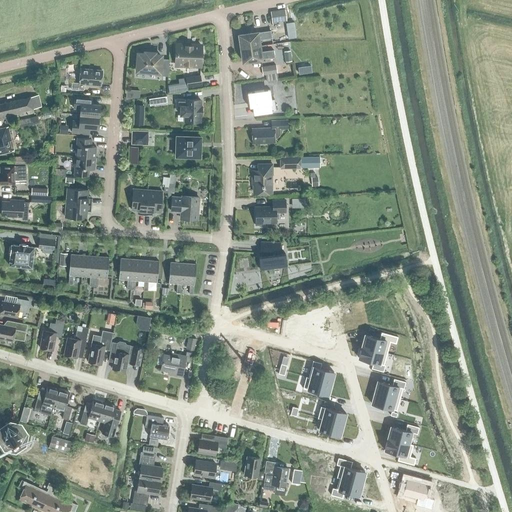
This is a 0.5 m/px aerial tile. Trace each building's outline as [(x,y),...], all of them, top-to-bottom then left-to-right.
[(286,21),(284,10),(270,12),(272,23),(286,21)] [(239,35),(240,49),(259,46),(258,40),(271,38),(270,31),(239,35)] [(182,43),(179,43),(177,45),(176,44),(175,65),(185,66),(186,67),(189,67),(191,66),(200,66),(200,56),(202,55),(202,51),(201,50),(201,45),(183,45),(182,43)] [(260,52),(259,46),(240,49),(242,62),(274,57),(273,50),(260,52)] [(154,53),(145,53),(145,54),(138,54),(137,70),(158,72),(158,75),(167,76),(168,60),(160,59),(160,56),(153,55),(154,53)] [(275,65),(261,67),(262,75),(265,75),(265,76),(266,80),(267,80),(276,79),(278,79),(278,78),(283,77),(281,64),(275,65)] [(102,71),(80,69),(79,83),(71,82),(71,89),(83,90),(84,84),(101,85),(102,71)] [(201,84),(200,76),(186,78),(187,86),(201,84)] [(271,100),(269,89),(247,93),(249,108),(252,107),(253,115),(276,111),(274,99),(271,100)] [(139,91),(127,90),(126,99),(139,97),(139,91)] [(41,107),(38,95),(0,104),(0,119),(5,118),(6,120),(13,119),(13,117),(16,116),(16,113),(41,107)] [(167,103),(166,96),(149,99),(150,106),(167,103)] [(92,98),(87,98),(74,97),(73,108),(80,109),(79,115),(98,117),(99,105),(91,104),(92,98)] [(185,121),(199,122),(200,116),(201,116),(201,106),(200,106),(200,100),(185,100),(176,100),(176,107),(180,107),(180,115),(185,115),(185,121)] [(135,105),(134,116),(142,116),(143,105),(135,105)] [(98,117),(79,115),(79,121),(72,120),(71,132),(89,134),(89,128),(97,129),(98,117)] [(18,127),(38,123),(36,116),(17,120),(18,127)] [(287,129),(287,120),(271,120),(271,128),(251,128),(251,132),(250,133),(250,139),(252,140),(252,144),(274,143),(274,138),(277,138),(280,135),(280,129),(287,129)] [(0,153),(13,150),(7,127),(0,128),(0,153)] [(147,132),(132,132),(132,144),(147,144),(147,132)] [(200,137),(176,136),(175,156),(199,157),(200,148),(200,142),(200,137)] [(96,147),(91,146),(92,139),(77,138),(75,157),(95,158),(96,147)] [(300,168),(307,167),(320,167),(320,156),(300,157),(300,156),(279,157),(280,169),(300,168)] [(89,177),(89,169),(94,170),(95,158),(75,157),(74,175),(89,177)] [(272,171),(272,164),(259,164),(259,170),(252,171),(252,180),(254,180),(254,193),(270,193),(270,171),(272,171)] [(25,178),(25,166),(13,166),(0,166),(0,184),(14,184),(14,178),(25,178)] [(310,173),(310,178),(311,178),(312,187),(318,186),(318,177),(315,178),(315,173),(310,173)] [(66,203),(91,205),(91,198),(87,198),(87,190),(67,188),(66,203)] [(145,215),(147,191),(132,190),(131,209),(139,210),(138,215),(145,215)] [(147,191),(145,215),(152,216),(152,211),(160,212),(162,192),(147,191)] [(198,198),(182,196),(182,198),(172,197),(171,211),(178,212),(178,211),(181,211),(180,218),(197,219),(198,198)] [(285,212),(285,200),(272,200),(272,207),(255,207),(255,225),(267,225),(267,223),(276,223),(275,214),(277,213),(285,212)] [(27,220),(28,210),(28,203),(23,202),(23,201),(15,201),(15,202),(2,202),(1,216),(22,217),(22,220),(27,220)] [(91,205),(66,203),(65,218),(85,219),(86,211),(90,212),(91,205)] [(52,234),(39,233),(37,248),(53,250),(55,240),(55,234),(52,234)] [(280,243),(260,242),(260,250),(264,251),(265,256),(258,257),(260,270),(286,266),(285,253),(276,254),(275,251),(280,252),(280,243)] [(26,245),(19,244),(19,246),(11,245),(11,246),(9,246),(8,252),(10,252),(9,265),(31,268),(34,247),(26,246),(26,245)] [(81,276),(83,255),(70,254),(68,276),(69,276),(68,284),(72,285),(73,276),(81,276)] [(89,286),(93,286),(95,256),(83,255),(81,276),(89,277),(89,286)] [(95,256),(93,286),(97,287),(98,277),(106,278),(106,279),(107,279),(108,257),(95,256)] [(126,289),(130,289),(133,259),(120,258),(118,280),(119,280),(119,279),(127,280),(126,289)] [(144,281),(145,260),(133,259),(130,289),(134,290),(135,280),(144,281)] [(145,260),(144,281),(143,290),(147,291),(148,281),(156,282),(156,283),(158,261),(145,260)] [(180,293),(181,284),(182,263),(170,262),(168,284),(169,283),(177,284),(176,293),(180,293)] [(182,263),(181,284),(189,285),(188,294),(193,294),(193,286),(194,286),(196,264),(195,264),(182,263)] [(44,279),(43,287),(54,288),(55,280),(44,279)] [(374,297),(355,302),(358,311),(360,310),(363,319),(370,317),(370,314),(381,311),(379,304),(376,305),(374,297)] [(28,301),(17,299),(16,304),(1,301),(0,308),(0,314),(17,317),(18,311),(26,313),(27,307),(28,301)] [(293,321),(288,336),(315,344),(319,328),(318,328),(320,318),(331,315),(328,306),(315,309),(311,326),(293,321)] [(111,312),(109,323),(117,323),(118,313),(111,312)] [(152,329),(154,316),(141,314),(139,327),(152,329)] [(64,321),(56,319),(55,324),(50,323),(48,331),(43,330),(39,348),(52,351),(55,337),(60,338),(64,321)] [(27,324),(7,321),(6,326),(0,324),(0,338),(12,341),(13,336),(24,338),(27,324)] [(88,328),(82,327),(81,332),(76,331),(74,339),(67,338),(64,355),(76,358),(79,344),(85,345),(87,333),(88,328)] [(102,330),(101,336),(93,334),(88,362),(101,365),(104,350),(109,351),(111,339),(112,333),(102,330)] [(362,346),(387,353),(390,342),(396,344),(397,337),(381,332),(379,338),(365,335),(362,346)] [(196,339),(188,337),(185,349),(194,351),(196,339)] [(140,360),(143,349),(129,346),(130,345),(126,344),(124,342),(119,340),(117,341),(117,343),(111,342),(108,358),(114,359),(113,360),(112,369),(125,372),(126,365),(126,363),(139,366),(140,360)] [(362,346),(358,358),(373,362),(373,363),(371,369),(383,372),(385,365),(384,365),(387,353),(362,346)] [(193,353),(186,352),(185,356),(172,353),(171,356),(163,354),(160,370),(171,372),(170,375),(181,377),(184,365),(190,367),(193,353)] [(306,377),(331,384),(334,372),(320,368),(311,366),(308,377),(306,377)] [(306,377),(302,388),(306,389),(327,395),(331,384),(306,377)] [(378,381),(374,392),(399,399),(402,388),(403,389),(405,382),(393,379),(392,384),(392,385),(378,381)] [(53,407),(58,390),(47,386),(43,400),(37,398),(33,410),(51,415),(53,407)] [(69,393),(58,390),(53,407),(64,410),(62,418),(68,420),(71,408),(65,406),(69,393)] [(374,392),(371,404),(393,410),(396,411),(399,399),(374,392)] [(88,417),(99,420),(104,403),(93,400),(89,413),(83,411),(79,424),(86,425),(88,417)] [(99,420),(105,422),(101,433),(113,437),(116,425),(120,411),(120,412),(114,411),(115,406),(104,403),(99,420)] [(320,406),(317,418),(342,425),(345,413),(324,407),(320,406)] [(163,418),(146,415),(144,427),(150,428),(149,437),(166,440),(169,426),(162,425),(163,418)] [(317,418),(320,419),(322,419),(319,430),(339,436),(342,425),(317,418)] [(387,438),(412,445),(413,445),(409,444),(408,443),(411,433),(412,433),(417,434),(419,427),(407,424),(405,430),(391,426),(388,438),(387,438)] [(15,430),(11,430),(9,431),(6,435),(6,439),(11,442),(13,442),(15,442),(19,437),(18,434),(15,430)] [(94,435),(86,433),(84,441),(92,443),(94,435)] [(71,442),(52,436),(48,448),(68,454),(71,442)] [(214,436),(213,441),(201,439),(199,439),(197,452),(215,455),(216,447),(225,448),(227,438),(214,436)] [(387,438),(384,450),(399,454),(398,455),(397,460),(413,465),(415,458),(409,456),(412,445),(387,438)] [(138,478),(160,481),(162,467),(153,466),(155,454),(140,452),(138,464),(141,464),(138,478)] [(260,459),(247,456),(244,474),(257,476),(260,459)] [(338,458),(336,465),(339,466),(336,477),(361,484),(365,472),(350,468),(350,467),(352,462),(338,458)] [(215,464),(196,460),(193,474),(213,477),(215,464)] [(236,463),(220,460),(219,469),(235,471),(236,463)] [(287,468),(274,466),(273,474),(265,473),(263,489),(275,491),(276,485),(284,486),(287,468)] [(294,469),(292,483),(300,485),(300,482),(302,471),(294,469)] [(332,488),(330,495),(342,498),(344,492),(358,496),(361,484),(336,477),(339,478),(336,489),(332,488)] [(160,481),(138,478),(136,491),(134,491),(133,495),(132,503),(145,505),(147,505),(148,497),(148,493),(158,495),(160,481)] [(406,479),(402,494),(417,498),(415,505),(432,510),(435,499),(425,497),(428,485),(406,479)] [(30,505),(38,487),(22,480),(18,487),(23,489),(18,499),(30,505)] [(221,484),(209,482),(208,487),(192,485),(190,498),(210,501),(211,493),(220,494),(221,484)] [(30,505),(41,510),(52,485),(48,483),(46,487),(48,488),(46,491),(38,487),(30,505)] [(57,487),(52,485),(41,510),(46,511),(54,511),(61,498),(52,494),(53,491),(55,491),(57,487)] [(61,498),(54,511),(68,511),(69,510),(73,511),(77,505),(61,498)] [(301,511),(303,511),(304,511),(307,511),(309,507),(307,503),(304,502),(300,504),(299,507),(301,511)] [(325,510),(327,504),(319,502),(317,508),(325,510)]
